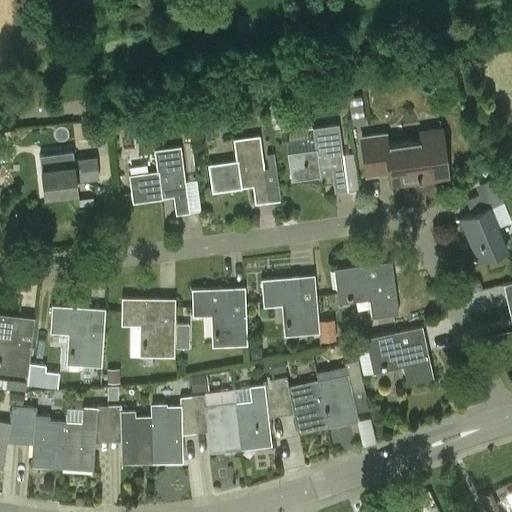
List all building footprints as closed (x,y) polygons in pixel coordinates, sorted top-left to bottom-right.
[(332,191),(345,190),(341,158),(342,157),(337,124),(312,128),(315,149),(285,152),(289,181),(330,175),(332,191)] [(365,175),(389,172),(390,183),(447,176),(441,135),(387,143),(384,133),(361,136),(365,175)] [(289,148),(314,146),(313,134),(289,135),(289,148)] [(254,202),(266,200),(262,170),(262,168),(258,135),(232,139),(235,159),(206,164),(210,191),(253,186),(254,202)] [(175,212),(187,211),(183,181),(184,179),(179,145),(153,149),(156,170),(127,174),(131,201),(172,196),(175,212)] [(75,190),(74,180),(98,178),(95,156),(67,159),(68,165),(41,168),(44,195),(75,190)] [(465,200),(470,215),(459,219),(477,261),(506,249),(488,209),(502,202),(496,187),(465,200)] [(371,316),(398,312),(394,275),(371,279),(369,264),(333,269),(338,303),(369,299),(371,316)] [(281,335),(320,332),(317,295),(300,297),(299,275),(260,278),(262,306),(279,305),(281,335)] [(210,346),(245,345),(244,308),(229,308),(228,288),(190,289),(191,316),(209,315),(210,346)] [(173,355),(174,320),(159,320),(160,297),(121,297),(121,324),(138,324),(137,355),(173,355)] [(100,365),(102,330),(88,329),(89,317),(89,307),(51,304),(49,331),(66,332),(64,363),(100,365)] [(0,371),(26,375),(31,339),(16,337),(19,316),(0,313),(0,371)] [(176,321),(176,344),(190,345),(191,321),(176,321)] [(407,383),(433,378),(425,339),(404,344),(401,330),(365,337),(372,373),(403,366),(407,383)] [(317,379),(327,426),(359,419),(353,391),(364,389),(358,360),(345,362),(345,365),(315,371),(317,379)] [(28,383),(56,386),(58,372),(44,370),(45,364),(31,363),(28,383)] [(286,374),(272,377),(278,403),(291,400),(299,432),(327,426),(317,379),(288,385),(286,374)] [(0,384),(25,388),(26,381),(0,377),(0,384)] [(233,400),(239,449),(272,444),(266,405),(278,403),(272,377),(262,379),(263,383),(250,385),(251,397),(233,400)] [(203,393),(190,395),(193,420),(206,418),(210,453),(239,449),(233,400),(204,405),(203,393)] [(149,414),(150,461),(181,460),(179,422),(193,420),(190,395),(180,396),(180,404),(166,404),(166,413),(149,414)] [(94,429),(107,429),(107,404),(97,404),(97,405),(82,404),(81,420),(65,419),(61,467),(92,468),(94,429)] [(120,404),(107,404),(107,429),(120,429),(120,462),(150,461),(149,414),(134,414),(134,409),(120,409),(120,404)] [(8,429),(21,430),(22,405),(11,405),(9,422),(0,420),(0,467),(1,468),(8,429)] [(35,406),(22,405),(21,430),(33,431),(30,465),(61,467),(65,419),(35,418),(35,406)]
